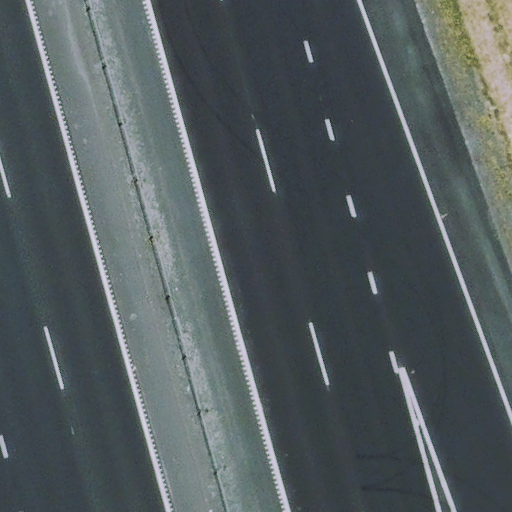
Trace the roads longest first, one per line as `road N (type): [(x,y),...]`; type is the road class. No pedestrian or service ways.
road 1 (motorway): [(254,0),(458,511)]
road 2 (motorway): [(253,0),(388,511)]
road 3 (motorway): [(91,511),(0,167)]
